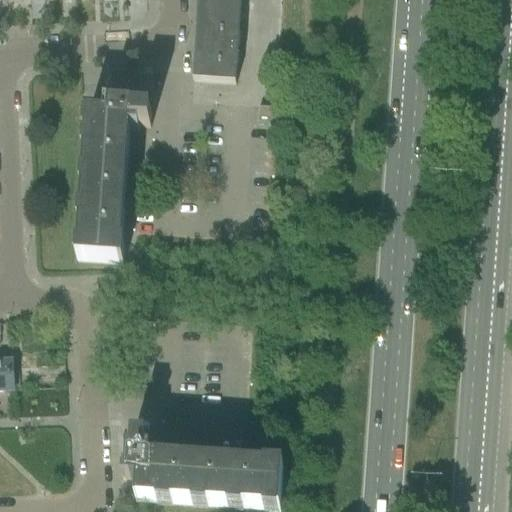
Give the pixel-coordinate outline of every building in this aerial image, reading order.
[(198,0),(198,12),(240,15),(240,0),(198,0)] [(194,74),(193,84),(235,87),(237,59),(229,58),(229,49),(237,50),(240,15),(198,12),(194,74)] [(119,110),(83,108),(79,107),(78,120),(87,120),(77,263),(122,266),(123,265),(116,265),(125,133),(138,134),(138,129),(150,130),(151,116),(147,115),(147,104),(151,105),(151,103),(119,101),(119,102),(119,110)] [(257,126),(274,127),(275,111),(258,110),(257,126)] [(13,364),(0,364),(0,393),(14,392),(13,364)] [(137,497),(136,503),(261,511),(280,511),(284,467),(283,467),(282,473),(150,465),(151,452),(146,452),(147,440),(132,439),(132,444),(123,443),(123,439),(121,439),(123,472),(124,472),(124,471),(126,471),(125,496),(137,497)]
